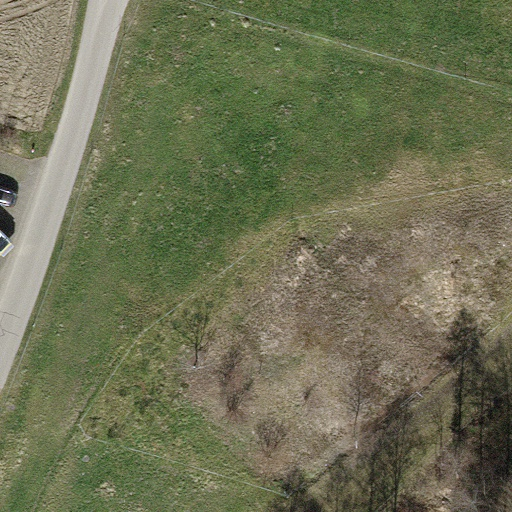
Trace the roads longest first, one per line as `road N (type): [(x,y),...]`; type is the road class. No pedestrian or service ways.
road 1 (motorway): [(0,134),(511,243)]
road 2 (track): [(107,0),(71,144),(0,341)]
road 3 (track): [(315,511),(511,352)]
